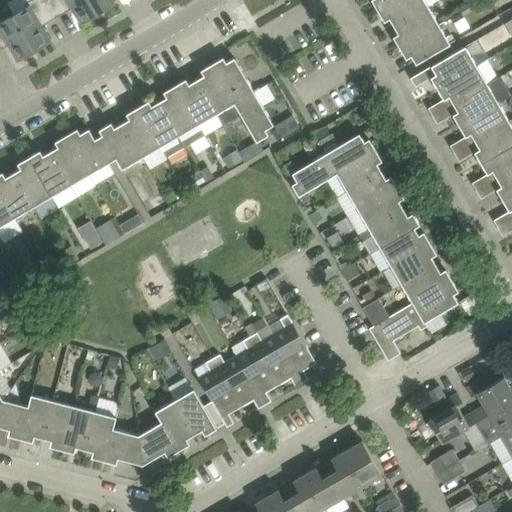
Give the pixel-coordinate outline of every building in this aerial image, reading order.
[(29,5),(15,14),(35,48),(51,39),(41,23),(57,14),(49,0),(33,0),(28,3),(29,5)] [(49,0),(57,14),(72,5),(82,21),(98,11),(91,0),(49,0)] [(91,0),(98,11),(114,2),(112,0),(91,0)] [(373,0),(374,1),(378,9),(392,0),(373,0)] [(428,5),(425,0),(392,0),(378,9),(385,21),(390,17),(394,25),(428,5)] [(428,5),(394,25),(399,32),(394,35),(396,39),(400,47),(439,24),(428,5)] [(0,40),(3,45),(9,41),(19,58),(35,48),(15,14),(0,22),(0,21),(0,40)] [(511,40),(511,17),(501,26),(511,40)] [(417,63),(451,43),(439,24),(400,47),(407,58),(412,55),(417,63)] [(476,65),(465,45),(455,51),(449,55),(432,65),(437,73),(432,76),(438,87),(476,65)] [(221,58),(213,62),(236,102),(255,91),(235,56),(227,61),(224,56),(221,58)] [(242,113),(235,102),(236,102),(213,62),(202,69),(205,74),(197,78),(218,113),(224,123),(242,113)] [(444,98),(450,95),(454,103),(487,83),(476,65),(438,87),(444,98)] [(218,113),(197,78),(190,83),(187,78),(183,80),(176,84),(199,124),(218,113)] [(458,110),(453,113),(460,124),(498,102),(487,83),(454,103),(458,110)] [(199,124),(176,84),(164,91),(167,96),(160,100),(185,144),(204,133),(199,124)] [(255,91),(236,102),(235,102),(242,113),(257,140),(269,133),(266,128),(274,123),(263,105),(255,91)] [(153,105),(149,100),(138,106),(161,146),(166,155),(185,144),(160,100),(153,105)] [(460,124),(466,136),(471,133),(476,140),(509,120),(498,102),(460,124)] [(144,156),(161,146),(138,106),(127,113),(130,118),(122,123),(142,157),(144,156)] [(284,119),(292,132),(301,126),(293,114),(284,119)] [(511,143),(511,125),(509,120),(476,140),(480,148),(475,151),(477,154),(482,162),(511,143)] [(122,123),(115,127),(112,121),(100,128),(123,168),(142,157),(122,123)] [(221,133),(227,130),(223,124),(217,127),(221,133)] [(81,133),(78,127),(68,134),(91,173),(110,162),(90,128),(81,133)] [(319,140),(326,152),(337,171),(376,148),(370,137),(365,140),(360,132),(340,144),(333,132),(319,140)] [(59,146),(52,150),(72,184),(91,173),(68,134),(56,141),(59,146)] [(254,156),(263,151),(262,151),(257,142),(249,146),(254,156)] [(488,173),(493,170),(498,177),(511,168),(511,143),(482,162),(488,173)] [(348,190),(382,170),(378,163),(383,160),(381,156),(376,148),(337,171),(337,172),(348,190)] [(71,185),(72,184),(52,150),(44,154),(41,149),(30,156),(53,195),(71,185)] [(230,167),(232,166),(244,159),(239,151),(238,149),(224,157),(230,167)] [(293,184),(299,195),(337,172),(337,171),(326,152),(293,172),(298,180),(293,184)] [(53,195),(30,156),(18,162),(21,168),(14,172),(34,206),(53,195)] [(298,168),(293,160),(284,165),(289,173),(298,168)] [(201,170),(202,172),(207,180),(207,181),(215,176),(208,165),(201,170)] [(499,191),(503,199),(511,193),(511,168),(498,177),(502,186),(497,189),(499,191)] [(386,178),(382,170),(348,190),(359,208),(398,185),(392,175),(386,178)] [(14,172),(7,176),(4,171),(0,173),(0,192),(15,218),(34,206),(14,172)] [(201,172),(189,179),(194,186),(194,187),(206,179),(201,172)] [(172,183),(163,188),(172,202),(180,197),(172,183)] [(403,193),(398,185),(359,208),(370,227),(404,207),(399,200),(405,197),(403,193)] [(0,226),(15,218),(0,192),(0,226)] [(511,193),(503,199),(510,210),(511,208),(511,193)] [(415,226),(420,223),(413,212),(408,215),(404,207),(370,227),(370,228),(360,234),(364,240),(374,234),(381,246),(415,226)] [(319,208),(310,213),(315,221),(324,217),(319,208)] [(101,236),(106,244),(121,235),(112,218),(96,227),(101,236)] [(135,227),(130,218),(121,224),(126,232),(135,227)] [(391,264),(392,264),(431,241),(426,234),(425,230),(419,233),(415,226),(381,246),(391,264)] [(97,230),(86,237),(92,248),(103,241),(97,230)] [(328,237),(334,248),(344,242),(339,231),(328,237)] [(432,256),(437,253),(431,241),(392,264),(403,283),(437,263),(432,256)] [(69,264),(80,258),(73,244),(61,251),(69,264)] [(43,265),(49,276),(49,277),(69,267),(62,254),(42,265),(43,265)] [(39,282),(49,276),(43,265),(40,261),(23,271),(32,287),(39,282)] [(354,263),(343,270),(348,279),(359,272),(354,263)] [(446,268),(441,271),(437,263),(403,283),(413,301),(414,302),(453,279),(446,268)] [(260,293),(273,286),(267,277),(255,284),(260,293)] [(414,302),(422,316),(425,321),(459,301),(454,293),(459,290),(457,287),(453,279),(414,302)] [(372,290),(364,294),(366,297),(368,301),(376,297),(372,290)] [(218,318),(232,311),(224,295),(209,303),(218,318)] [(390,315),(379,298),(364,307),(374,325),(390,315)] [(22,317),(34,310),(29,301),(29,302),(17,308),(22,317)] [(390,315),(374,325),(370,327),(389,359),(401,352),(394,339),(419,325),(416,319),(422,316),(414,302),(413,301),(390,315)] [(286,326),(274,332),(301,378),(307,374),(304,369),(317,362),(289,313),(281,318),(286,326)] [(49,334),(46,329),(35,336),(40,345),(49,334)] [(295,382),(301,378),(274,332),(263,339),(259,331),(251,336),(279,384),(292,377),(295,382)] [(279,384),(251,336),(243,340),(248,348),(237,354),(264,400),(270,396),(267,391),(279,384)] [(165,339),(150,347),(157,360),(172,352),(165,339)] [(118,369),(121,356),(111,353),(108,366),(118,369)] [(257,403),(264,400),(237,354),(226,361),(221,353),(214,357),(242,406),(254,398),(257,403)] [(230,413),(242,406),(214,357),(206,362),(195,368),(200,377),(217,404),(227,421),(233,418),(230,413)] [(471,368),(463,372),(467,380),(475,376),(471,368)] [(0,403),(4,398),(11,387),(0,370),(0,403)] [(90,379),(92,384),(97,385),(102,382),(103,377),(101,373),(96,371),(91,374),(90,379)] [(485,404),(475,410),(480,419),(490,413),(511,399),(511,388),(504,375),(482,388),(478,380),(467,386),(472,395),(478,392),(485,404)] [(194,389),(176,400),(195,433),(203,428),(206,434),(218,427),(207,410),(195,389),(194,389)] [(460,431),(476,421),(480,419),(475,410),(464,416),(457,404),(463,401),(458,392),(447,398),(452,406),(430,419),(443,441),(460,431)] [(44,437),(54,399),(32,393),(29,405),(30,405),(21,437),(34,441),(35,435),(44,437)] [(100,396),(97,407),(116,413),(120,401),(100,396)] [(4,398),(0,403),(0,425),(10,428),(9,434),(13,435),(21,437),(30,405),(29,405),(4,398)] [(63,448),(75,404),(54,399),(44,437),(52,439),(50,445),(54,446),(63,448)] [(476,421),(488,442),(511,428),(511,399),(490,413),(480,419),(476,421)] [(163,420),(180,449),(191,443),(188,437),(195,433),(176,400),(156,411),(162,421),(163,420)] [(75,404),(63,448),(76,452),(77,446),(85,448),(95,409),(75,404)] [(85,448),(94,450),(92,456),(105,459),(113,427),(115,427),(118,415),(95,409),(85,448)] [(180,449),(163,420),(162,421),(140,433),(144,463),(165,450),(168,455),(180,449)] [(113,427),(105,459),(117,462),(119,457),(144,463),(140,433),(115,427),(113,427)] [(511,428),(488,442),(488,443),(503,435),(511,450),(511,428)] [(343,451),(362,485),(383,473),(363,440),(343,451)] [(453,448),(448,451),(431,461),(438,472),(460,458),(453,448)] [(334,460),(326,465),(344,496),(362,485),(343,451),(332,457),(334,460)] [(467,469),(460,458),(438,472),(444,483),(467,469)] [(317,466),(305,473),(324,507),(344,496),(326,465),(319,469),(317,466)] [(301,511),(316,511),(324,507),(305,473),(294,480),(296,482),(287,487),(301,511)] [(301,511),(287,487),(281,491),(279,488),(267,495),(277,511),(301,511)] [(473,493),(451,506),(454,511),(466,511),(479,504),(473,493)] [(258,504),(250,509),(251,511),(277,511),(267,495),(256,502),(258,504)] [(388,511),(405,511),(396,496),(390,499),(390,497),(376,505),(380,511),(386,511),(388,511)] [(492,511),(498,509),(492,497),(479,504),(466,511),(492,511)]
